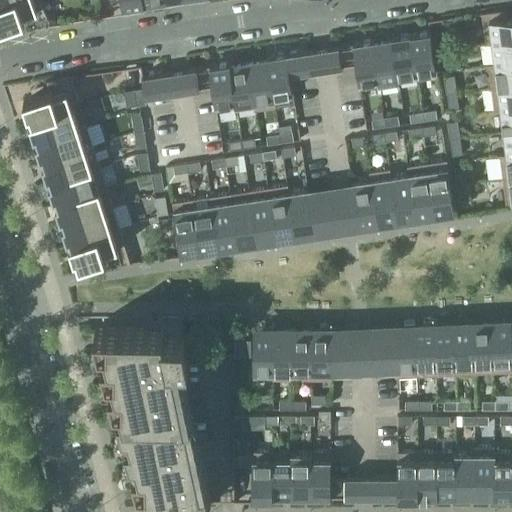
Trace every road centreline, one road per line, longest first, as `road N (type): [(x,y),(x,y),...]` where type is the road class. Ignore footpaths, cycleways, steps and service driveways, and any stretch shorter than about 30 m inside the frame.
road 1 (residential): [(0,55),(386,0)]
road 2 (tertiary): [(80,511),(0,231)]
road 3 (tertiary): [(0,291),(63,511)]
